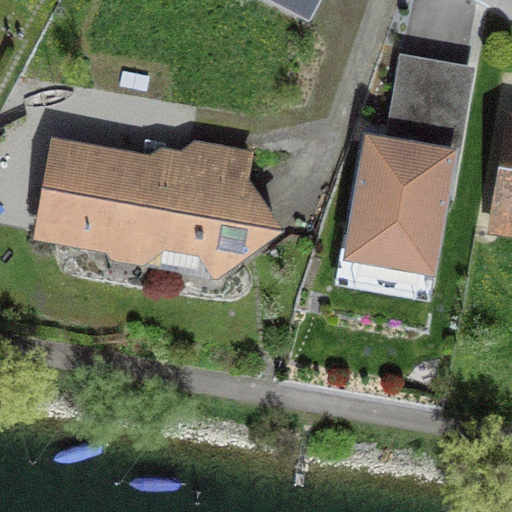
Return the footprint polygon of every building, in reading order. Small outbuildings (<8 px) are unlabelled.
[(313,0),(289,0),(309,10),(313,0)] [(475,56),(399,43),(384,127),(460,140),(475,56)] [(511,227),(511,103),(509,103),(489,224),(511,227)] [(384,127),(365,124),(344,252),(438,268),(460,140),(384,127)] [(164,158),(47,143),(24,245),(212,281),(283,234),(244,185),(250,152),(186,141),(164,158)]
